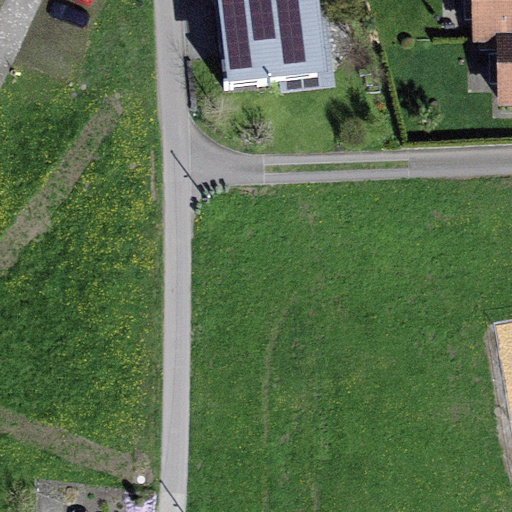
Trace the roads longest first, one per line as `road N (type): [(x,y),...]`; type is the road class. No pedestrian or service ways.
road 1 (unclassified): [(179,167),(172,511)]
road 2 (residential): [(179,167),(315,171),(511,161)]
road 3 (unclassified): [(160,0),(179,167)]
